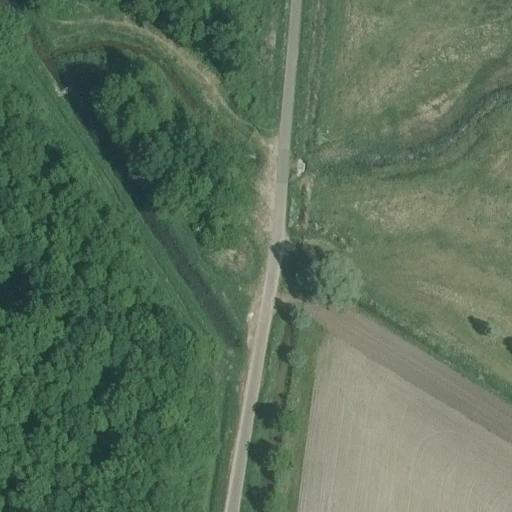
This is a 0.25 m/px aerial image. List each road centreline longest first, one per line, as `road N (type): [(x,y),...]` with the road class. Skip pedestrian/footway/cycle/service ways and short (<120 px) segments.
road 1 (unclassified): [(235,511),(284,144)]
road 2 (unclassified): [(297,0),(284,144)]
